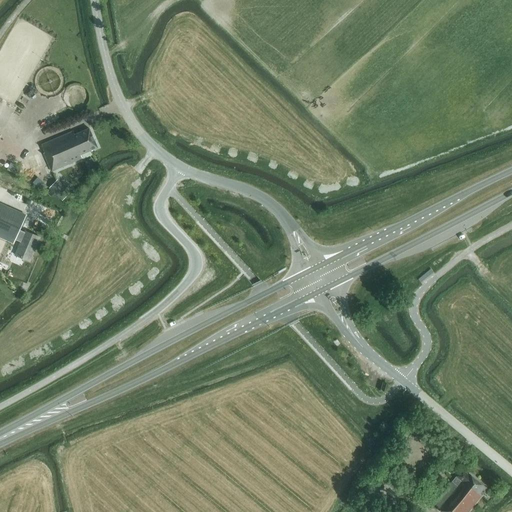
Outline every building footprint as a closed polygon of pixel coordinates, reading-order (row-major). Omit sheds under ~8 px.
[(97,148),(89,129),(74,135),(73,131),(41,145),(45,153),(43,153),(51,172),(82,158),(81,155),(97,148)] [(7,170),(18,175),(20,169),(10,164),(7,170)] [(45,187),(36,179),(31,184),(39,193),(45,187)] [(61,200),(68,194),(56,182),(49,188),(61,200)] [(0,204),(0,236),(13,243),(25,215),(0,204)] [(40,237),(25,231),(15,255),(29,261),(40,237)] [(468,511),(487,489),(465,472),(462,469),(434,504),(443,511),(442,511),(468,511)]
